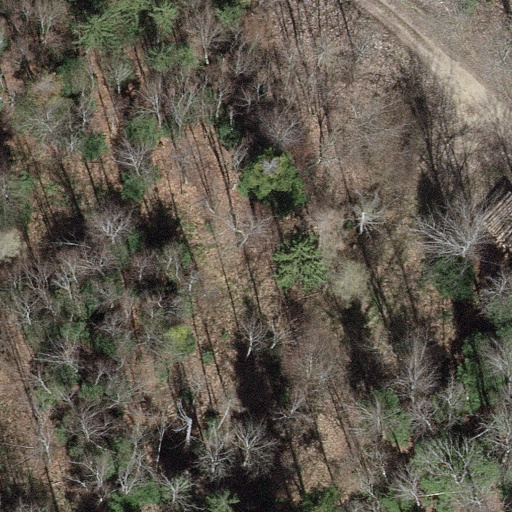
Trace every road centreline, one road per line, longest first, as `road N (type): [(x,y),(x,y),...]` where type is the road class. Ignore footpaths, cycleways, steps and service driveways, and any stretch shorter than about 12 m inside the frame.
road 1 (track): [(481,109),(407,178),(303,511)]
road 2 (track): [(511,135),(363,0)]
